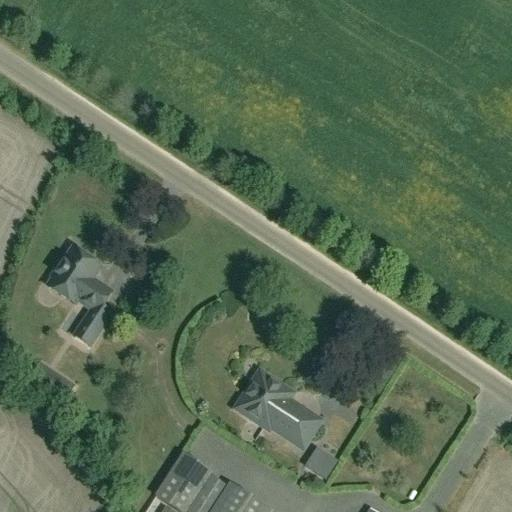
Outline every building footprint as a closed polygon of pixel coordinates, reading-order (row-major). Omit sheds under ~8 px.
[(57,270),(52,277),(53,281),(47,290),(74,307),(77,302),(90,310),(91,312),(74,338),(88,347),(110,313),(102,308),(111,295),(90,281),(99,269),(72,251),(61,269),(57,270)] [(302,450),(319,423),(296,408),(287,402),(292,396),(285,392),(272,383),(260,375),(251,388),(240,404),(243,415),(264,429),(267,424),(280,433),(278,435),(302,450)] [(51,394),(63,403),(73,388),(60,380),(51,394)] [(207,511),(224,485),(209,476),(210,474),(183,457),(157,498),(178,511),(207,511)] [(267,511),(230,487),(213,511),(267,511)]
